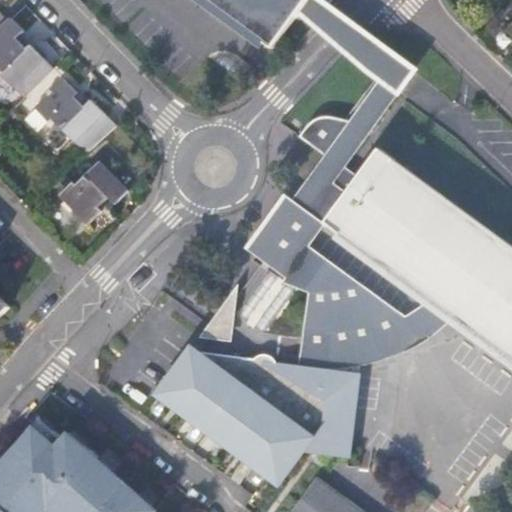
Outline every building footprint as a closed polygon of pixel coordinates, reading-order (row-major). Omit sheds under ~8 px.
[(296,0),(216,0),(270,38),(296,0)] [(359,65),(379,42),(323,0),(297,0),(291,9),(328,39),(359,65)] [(511,8),(499,23),(511,35),(511,8)] [(0,10),(0,53),(2,55),(0,56),(0,64),(9,75),(35,48),(12,25),(14,22),(1,9),(0,10)] [(408,62),(379,42),(359,65),(388,89),(364,122),(375,130),(420,71),(408,62)] [(56,116),(80,139),(106,113),(82,90),(80,93),(56,69),(30,95),(44,108),(50,103),(59,112),(56,116)] [(327,157),(348,114),(326,109),(322,109),(316,109),(310,112),(305,115),(303,118),(295,129),(327,157)] [(447,338),(462,324),(423,293),(399,309),(305,238),(338,231),(362,203),(364,196),(373,188),(347,168),(375,130),(364,122),(348,114),(327,157),(292,203),(255,257),(291,287),(317,299),(303,370),(351,377),(365,374),(385,368),(409,358),(429,349),(447,338)] [(108,191),(120,178),(95,153),(71,176),(68,173),(55,185),(82,211),(94,200),(91,196),(102,185),(108,191)] [(362,203),(338,231),(382,262),(406,280),(423,293),(462,324),(511,365),(511,248),(462,213),(438,195),(395,161),(373,188),(364,196),(362,203)] [(0,316),(9,308),(0,299),(0,316)] [(208,354),(187,338),(156,379),(169,388),(174,382),(196,399),(192,405),(216,424),(221,418),(244,435),(239,441),(264,460),(269,454),(281,463),(307,428),(314,429),(312,445),(341,449),(351,377),(303,370),(271,356),(265,348),(264,347),(261,346),(257,345),(251,347),(248,349),(246,352),(244,358),(245,363),(217,356),(217,355),(208,354)] [(0,511),(47,511),(51,508),(55,511),(154,511),(156,510),(99,460),(101,458),(73,434),(67,440),(42,418),(36,424),(24,439),(11,453),(14,455),(0,471),(0,511)] [(358,511),(307,473),(294,492),(278,511),(358,511)]
